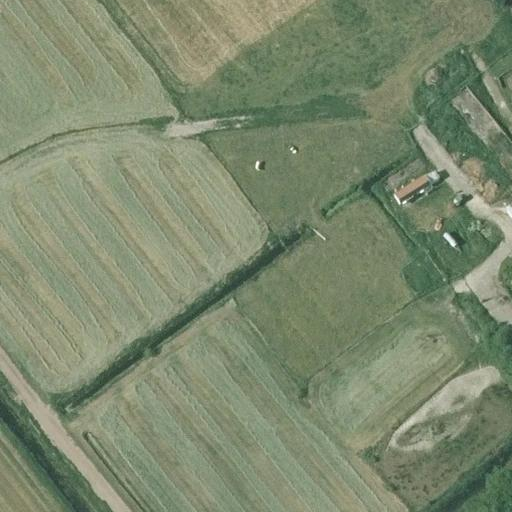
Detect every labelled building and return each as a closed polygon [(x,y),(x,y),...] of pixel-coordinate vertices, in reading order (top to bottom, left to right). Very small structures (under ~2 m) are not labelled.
[(465,97),(450,110),(478,143),(493,131),(465,97)] [(511,192),(511,161),(511,160),(493,171),(453,108),(427,125),(482,211),(511,192)] [(406,169),(410,177),(424,169),(419,161),(406,169)] [(379,187),(384,194),(409,178),(404,171),(379,187)] [(477,233),(484,242),(492,234),(485,226),(477,233)]
